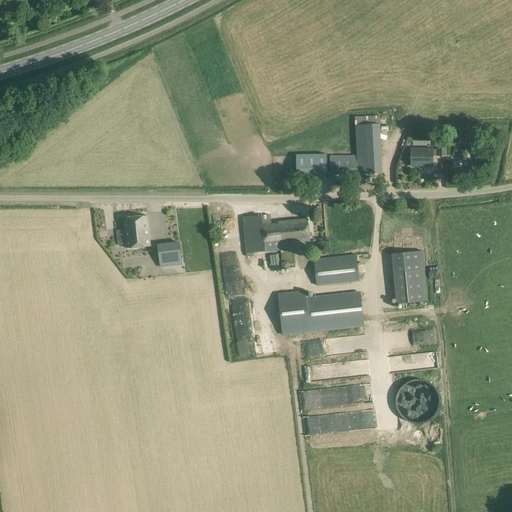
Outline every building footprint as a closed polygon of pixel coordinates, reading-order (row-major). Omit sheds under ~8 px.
[(412,149),(412,167),(432,167),(432,156),(437,156),(437,157),(446,157),(446,143),(437,143),(437,150),(433,150),(433,149),(412,149)] [(295,155),(296,176),(327,175),(327,154),(295,155)] [(330,156),(330,175),(357,174),(357,155),(330,156)] [(246,254),(266,252),(281,251),(280,247),(311,244),(308,218),(278,221),(278,223),(272,223),(270,214),(243,217),(246,254)] [(117,230),(119,246),(127,245),(127,249),(150,246),(147,215),(124,218),(125,229),(117,230)] [(161,249),(162,264),(184,262),(183,247),(161,249)] [(317,286),(359,281),(357,255),(348,256),(347,249),(338,250),(338,257),(314,259),(317,286)] [(427,302),(423,251),(392,254),(396,304),(427,302)] [(238,281),(237,258),(221,258),(222,282),(238,281)] [(442,290),(441,266),(430,267),(431,291),(442,290)] [(282,336),(310,333),(364,327),(360,292),(306,298),(306,292),(278,295),(282,336)] [(431,332),(391,333),(391,348),(432,347),(431,332)] [(436,353),(387,356),(388,372),(436,369),(436,353)] [(366,372),(365,361),(341,361),(341,373),(366,372)] [(318,366),(306,366),(306,381),(318,380),(318,366)]
